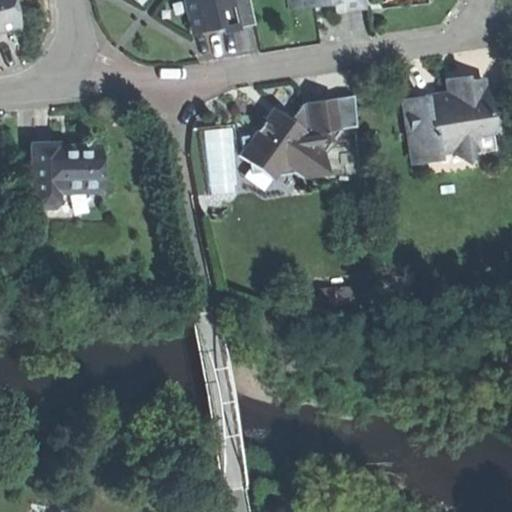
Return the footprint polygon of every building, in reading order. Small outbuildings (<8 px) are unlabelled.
[(0,0),(0,32),(19,28),(11,0),(0,0)] [(187,0),(196,34),(220,28),(222,35),(258,27),(251,0),(187,0)] [(293,0),(296,13),(323,8),(321,0),(328,0),(329,3),(338,2),(338,5),(340,14),(369,9),(367,0),(293,0)] [(427,100),(405,102),(411,159),(419,164),(432,163),(438,156),(457,154),(463,158),(475,157),(481,149),(495,148),(494,132),(500,124),(491,117),(487,82),(468,84),(468,80),(448,82),(450,96),(440,97),(441,103),(433,104),(427,104),(427,100)] [(337,101),(308,105),(309,115),(295,117),(292,122),(289,127),(277,119),(265,135),(259,131),(255,136),(239,137),(241,157),(273,180),(284,164),(304,180),(329,177),(326,148),(333,147),(333,140),(341,134),(337,101)] [(274,110),(259,131),(265,135),(277,119),(289,127),(292,122),(282,115),(274,110)] [(59,145),(33,146),(34,208),(59,208),(59,194),(101,193),(100,149),(75,150),(59,150),(59,145)]
